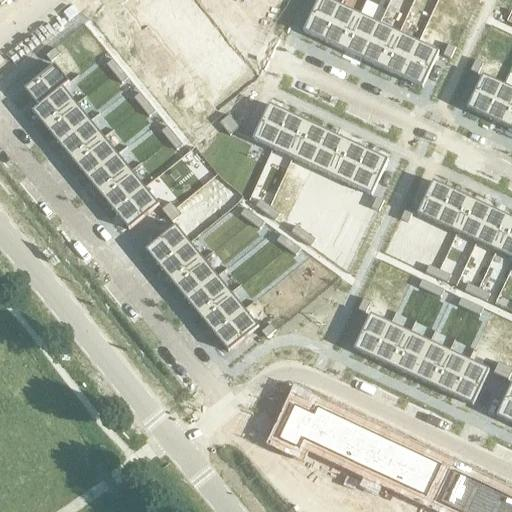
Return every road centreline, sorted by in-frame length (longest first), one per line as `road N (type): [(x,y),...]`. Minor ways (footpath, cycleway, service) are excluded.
road 1 (residential): [(0,137),(229,409)]
road 2 (residential): [(228,0),(279,60),(511,173)]
road 3 (residential): [(511,472),(308,375),(265,381),(229,409)]
road 4 (tertiary): [(179,451),(0,235)]
